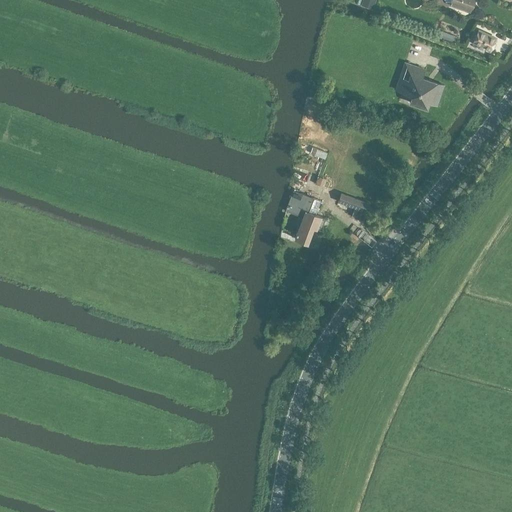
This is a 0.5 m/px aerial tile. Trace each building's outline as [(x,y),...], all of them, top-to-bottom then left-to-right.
[(362,0),(361,4),(374,9),(377,0),(362,0)] [(444,0),(445,1),(450,2),(449,4),(469,11),(472,0),(444,0)] [(490,50),(496,38),(477,29),(471,42),(477,45),(478,46),(482,48),(484,47),(490,50)] [(440,36),(456,41),(458,35),(442,30),(440,36)] [(436,104),(443,85),(421,77),(424,69),(405,63),(395,89),(412,95),(409,102),(423,107),(425,101),(436,104)] [(314,156),(323,160),(326,155),(316,150),(314,156)] [(285,210),(303,217),(295,238),(305,242),(311,226),(318,229),(320,224),(323,224),(325,218),(316,214),(321,200),(293,190),(285,210)] [(363,220),(369,204),(341,193),(338,201),(355,208),(351,216),(363,220)]
